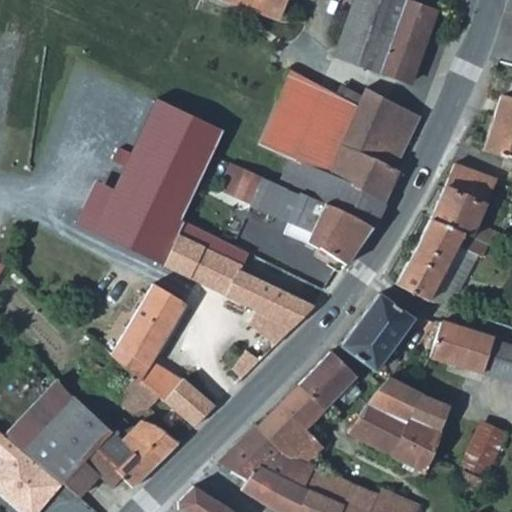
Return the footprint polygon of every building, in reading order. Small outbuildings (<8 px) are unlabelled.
[(233,0),(282,18),(288,0),(233,0)] [(413,79),(438,9),(414,0),(355,0),(337,50),(413,79)] [(291,155),(389,200),(404,170),(399,166),(424,114),(368,87),(363,98),(293,65),(259,140),(291,155)] [(511,93),(503,90),(485,144),(511,152),(511,93)] [(389,200),(291,155),(280,180),(324,201),(375,224),(389,200)] [(490,238),(496,240),(503,226),(481,215),(500,174),(458,156),(434,212),(490,238)] [(216,184),(252,201),(264,173),(247,165),(229,157),(216,184)] [(280,180),(264,173),(252,201),(251,203),(289,219),(310,228),(324,201),(280,180)] [(129,199),(126,204),(110,233),(164,261),(180,230),(180,226),(129,199)] [(375,224),(324,201),(310,228),(289,219),(284,231),(350,261),(375,224)] [(490,238),(434,212),(419,239),(452,256),(461,238),(484,249),(490,238)] [(239,266),(241,261),(180,230),(164,261),(257,309),(253,317),(282,334),(317,304),(239,266)] [(452,256),(419,239),(399,275),(431,293),(452,256)] [(215,401),(206,392),(177,368),(155,355),(187,300),(153,281),(122,333),(106,322),(103,326),(94,321),(87,329),(95,338),(79,355),(93,369),(80,382),(89,391),(99,382),(110,392),(106,398),(111,403),(117,397),(136,412),(148,404),(163,415),(159,422),(176,439),(215,401)] [(377,365),(415,312),(380,289),(343,341),(377,365)] [(511,372),(511,337),(443,315),(431,349),(511,372)] [(370,510),(370,508),(380,489),(318,464),(311,454),(326,439),(312,420),(360,370),(332,346),(219,457),(251,473),(259,457),(309,481),(346,499),(370,510)] [(227,373),(234,382),(261,354),(247,346),(242,353),(231,347),(223,360),(234,366),(227,373)] [(369,397),(409,416),(411,411),(423,386),(419,384),(391,370),(369,397)] [(75,390),(60,374),(8,428),(25,443),(75,390)] [(451,400),(423,386),(411,411),(442,426),(433,448),(449,455),(454,444),(447,441),(457,416),(447,411),(451,400)] [(125,437),(75,390),(25,443),(64,477),(84,456),(99,470),(112,482),(121,473),(115,467),(134,447),(125,437)] [(369,397),(350,424),(393,447),(409,416),(369,397)] [(393,447),(425,465),(433,448),(442,426),(411,411),(409,416),(393,447)] [(464,463),(486,473),(509,426),(484,415),(462,462),(464,463)] [(131,483),(176,439),(159,422),(143,419),(125,437),(134,447),(115,467),(121,473),(131,483)] [(0,461),(0,479),(36,511),(64,477),(25,443),(8,428),(0,420),(0,446),(8,453),(0,461)] [(79,491),(99,470),(84,456),(64,477),(79,491)] [(293,511),(295,511),(309,481),(259,457),(251,473),(246,485),(293,511)] [(464,463),(458,477),(479,487),(486,473),(464,463)] [(179,503),(194,511),(247,511),(248,511),(196,479),(180,493),(179,503)] [(295,511),(340,511),(346,499),(309,481),(295,511)] [(380,511),(416,511),(422,500),(384,482),(380,489),(370,508),(377,510),(380,511)] [(368,511),(370,510),(346,499),(340,511),(368,511)]
